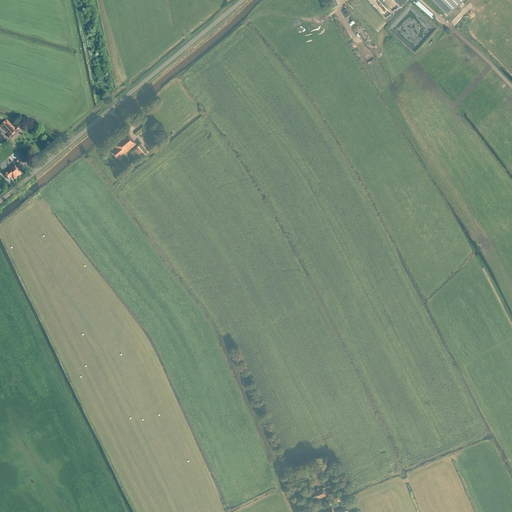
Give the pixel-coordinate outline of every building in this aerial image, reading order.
[(324,0),(331,10),(336,7),(331,0),(324,0)] [(463,0),(431,0),(447,16),(463,0)] [(15,127),(6,119),(0,125),(8,134),(7,135),(10,139),(13,137),(12,136),(17,131),(17,132),(20,130),(16,126),(15,127)] [(129,137),(126,134),(113,146),(116,149),(111,153),(116,159),(122,155),(123,155),(136,145),(134,143),(129,137)] [(145,156),(149,153),(141,144),(132,152),(138,159),(144,155),(145,156)] [(14,179),(21,173),(19,171),(19,170),(14,164),(6,170),(7,171),(4,174),(8,180),(12,177),(14,179)] [(318,500),(326,497),(323,489),(310,495),(312,500),(317,498),(318,500)]
